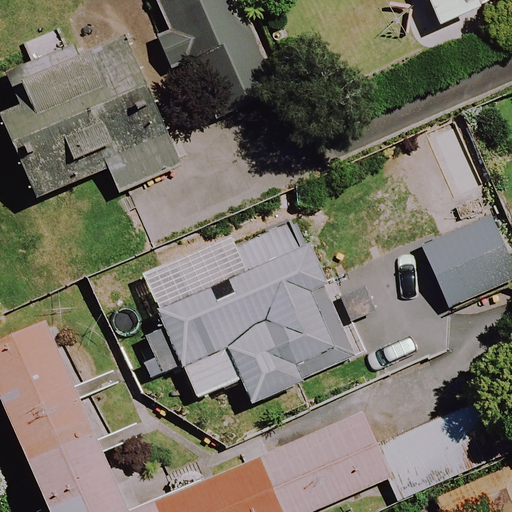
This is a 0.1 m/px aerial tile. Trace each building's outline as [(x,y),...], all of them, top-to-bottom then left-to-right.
[(223,0),(155,0),(166,24),(148,32),(167,76),(186,68),(212,126),(268,101),(223,0)] [(511,0),(421,0),(434,33),(496,9),(492,0),(511,0)] [(175,174),(123,46),(13,91),(22,111),(0,119),(0,132),(24,190),(99,159),(115,199),(175,174)] [(343,355),(296,222),(133,280),(167,377),(181,373),(192,403),(237,387),(245,411),(298,392),(291,373),(343,355)] [(133,511),(120,511),(42,329),(0,347),(0,412),(43,511),(321,511),(385,485),(394,505),(502,458),(480,405),(372,451),(357,416),(133,511)]
